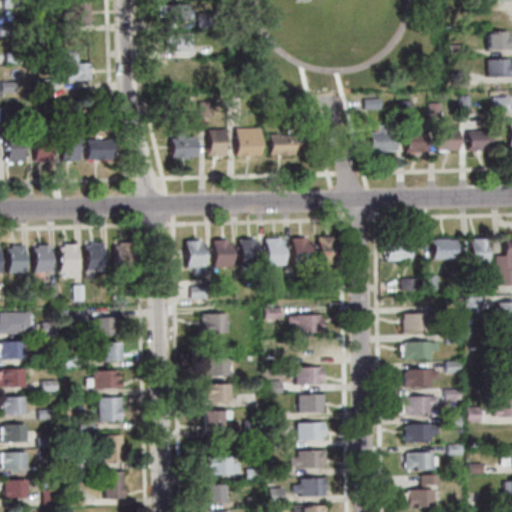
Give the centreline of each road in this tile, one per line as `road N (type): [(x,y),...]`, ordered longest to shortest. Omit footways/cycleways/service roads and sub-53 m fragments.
road 1 (residential): [(161,511),(153,205),(128,116),(122,0)]
road 2 (residential): [(511,195),(0,210)]
road 3 (residential): [(362,511),(355,220),(326,97)]
